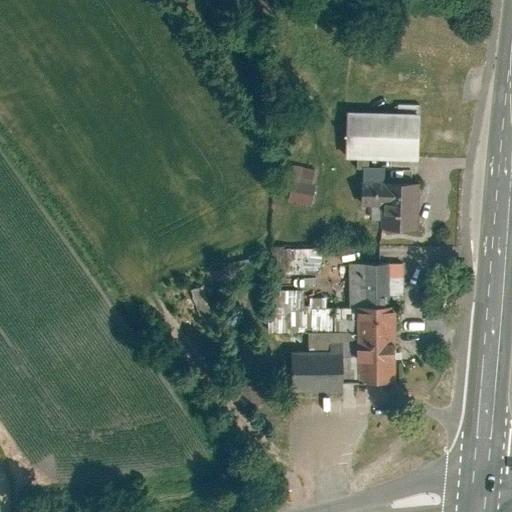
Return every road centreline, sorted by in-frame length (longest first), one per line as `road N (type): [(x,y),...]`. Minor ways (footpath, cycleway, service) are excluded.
road 1 (tertiary): [(342,511),(415,447),(485,335)]
road 2 (tertiary): [(485,335),(501,132)]
road 3 (tertiary): [(471,492),(485,335)]
road 4 (residential): [(352,511),(471,492)]
